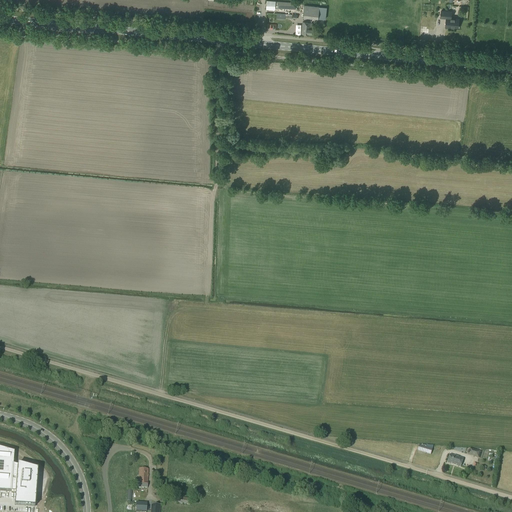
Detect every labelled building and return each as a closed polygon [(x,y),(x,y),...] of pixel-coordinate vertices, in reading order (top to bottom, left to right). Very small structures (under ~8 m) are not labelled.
[(267,1),(266,9),(275,10),(275,1),(267,1)] [(304,5),(303,17),(318,19),(318,18),(325,19),(326,7),(304,5)] [(391,18),(391,13),(377,12),(378,7),(341,5),(340,14),(391,18)] [(394,9),(393,21),(432,25),(433,14),(408,11),(407,14),(402,13),(403,10),(394,9)] [(441,11),(440,18),(446,18),(445,27),(458,28),(459,19),(448,18),(448,11),(441,11)] [(302,22),(301,34),(310,35),(312,35),(313,28),(312,28),(312,23),(302,22)] [(419,445),(417,451),(430,455),(432,449),(419,445)] [(0,492),(11,493),(11,492),(15,492),(15,493),(36,495),(37,472),(13,465),(14,453),(0,448),(0,492)] [(463,459),(450,454),(447,463),(461,467),(463,459)] [(136,482),(136,488),(147,488),(147,469),(139,469),(138,482),(136,482)] [(134,501),(134,511),(146,511),(146,502),(134,501)]
